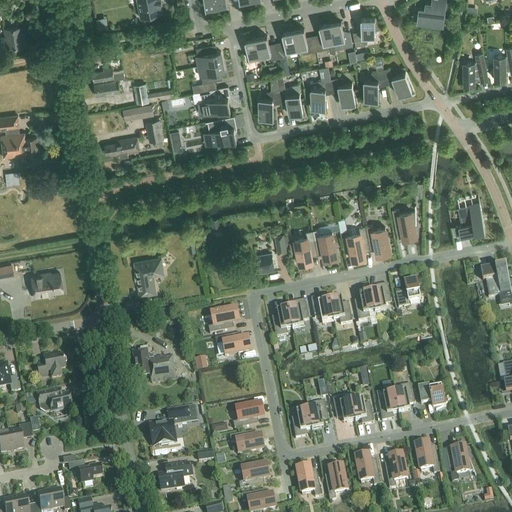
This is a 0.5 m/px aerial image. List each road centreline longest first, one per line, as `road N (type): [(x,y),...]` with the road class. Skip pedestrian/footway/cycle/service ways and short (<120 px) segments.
road 1 (residential): [(511,413),(285,455),(251,294),(511,242)]
road 2 (tertiary): [(104,318),(49,0)]
road 3 (residential): [(232,26),(254,139),(441,102)]
road 4 (tertiary): [(145,511),(104,318)]
road 5 (residential): [(364,0),(232,26)]
road 6 (residential): [(511,240),(491,183),(456,126)]
